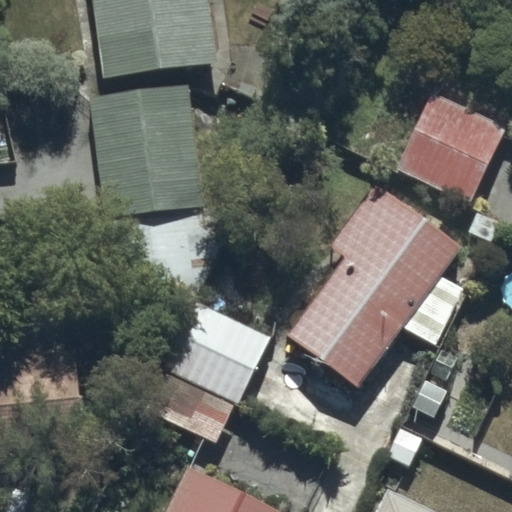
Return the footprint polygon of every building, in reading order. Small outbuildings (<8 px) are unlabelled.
[(94,0),(104,74),(216,59),(207,0),(94,0)] [(187,82),(89,94),(103,213),(202,201),(187,82)] [(431,90),(395,165),(469,198),(503,124),(431,90)] [(356,377),(397,322),(436,350),(472,302),(438,278),(461,246),(372,181),(327,242),(345,256),(291,329),(356,377)] [(194,298),(144,407),(214,439),(231,401),(237,404),(270,332),(194,298)] [(72,350),(0,357),(0,454),(81,446),(72,350)] [(281,511),(188,464),(163,511),(281,511)] [(441,511),(387,486),(374,511),(441,511)]
